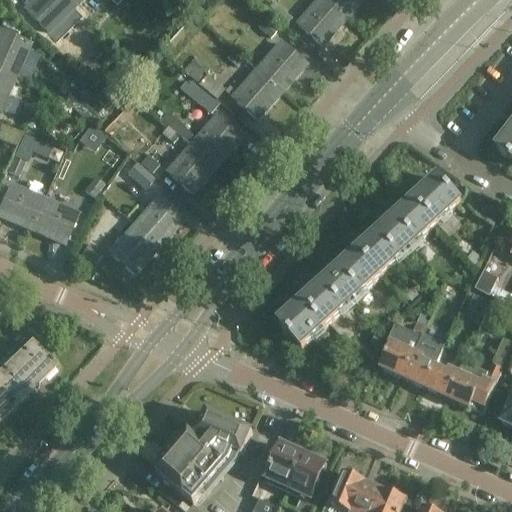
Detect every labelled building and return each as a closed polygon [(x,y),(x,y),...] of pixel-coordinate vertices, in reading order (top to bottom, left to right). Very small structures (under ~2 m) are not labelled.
[(76,11),(64,0),(40,0),(26,14),(49,37),(76,11)] [(64,0),(76,11),(86,0),(64,0)] [(322,49),(347,21),(323,0),(299,28),(322,49)] [(323,0),(347,21),(365,0),(323,0)] [(265,15),(283,32),(293,21),(274,5),(265,15)] [(258,30),(272,41),(280,32),(266,20),(258,30)] [(0,36),(0,74),(15,81),(31,47),(1,34),(0,36)] [(259,75),(281,96),(306,67),(283,47),(259,75)] [(228,62),(237,70),(244,61),(235,53),(228,62)] [(192,65),(185,73),(200,86),(207,78),(192,65)] [(8,98),(15,81),(0,74),(0,114),(0,115),(8,98)] [(99,86),(112,98),(122,86),(109,75),(99,86)] [(281,96),(259,75),(234,103),(258,124),(281,96)] [(222,108),(192,82),(183,92),(213,118),(222,108)] [(76,105),(96,122),(111,104),(91,87),(76,105)] [(103,125),(109,131),(133,106),(127,101),(103,125)] [(162,122),(190,147),(195,140),(180,127),(181,126),(168,115),(162,122)] [(22,128),(32,132),(36,124),(26,119),(22,128)] [(195,149),(218,169),(243,142),(219,121),(195,149)] [(0,135),(0,140),(18,148),(23,137),(3,128),(0,135)] [(164,139),(175,148),(181,141),(171,132),(164,139)] [(511,133),(497,153),(511,164),(511,133)] [(15,158),(27,164),(32,153),(47,160),(53,147),(25,135),(15,158)] [(124,149),(130,155),(138,148),(132,141),(124,149)] [(218,169),(195,149),(170,177),(193,198),(218,169)] [(141,166),(152,177),(160,169),(148,158),(141,166)] [(8,175),(20,180),(27,164),(15,159),(8,175)] [(127,177),(146,194),(156,183),(137,166),(127,177)] [(85,194),(95,202),(105,188),(95,180),(85,194)] [(414,205),(437,230),(462,207),(438,182),(414,205)] [(0,219),(32,233),(45,204),(12,190),(0,216),(0,219)] [(136,229),(160,250),(184,222),(161,202),(136,229)] [(45,204),(32,233),(67,249),(80,219),(45,204)] [(437,230),(414,205),(361,253),(384,279),(437,230)] [(160,250),(136,229),(112,257),(136,278),(160,250)] [(83,256),(96,267),(104,258),(91,247),(83,256)] [(384,279),(361,253),(308,302),(332,328),(355,306),(365,297),(384,279)] [(475,268),(481,260),(473,254),(467,261),(475,268)] [(474,291),(488,298),(497,279),(484,272),(474,291)] [(332,328),(308,302),(279,328),(303,354),(332,328)] [(413,336),(423,340),(427,329),(430,324),(421,320),(419,326),(418,325),(413,336)] [(381,372),(404,382),(415,356),(420,346),(423,340),(413,336),(396,328),(389,344),(393,346),(381,372)] [(13,364),(39,390),(57,371),(44,357),(49,352),(31,334),(7,357),(13,364)] [(372,346),(380,349),(384,338),(377,335),(372,346)] [(494,365),(505,370),(511,355),(511,344),(505,342),(494,365)] [(462,345),(458,355),(467,360),(472,349),(462,345)] [(426,392),(438,366),(442,356),(420,346),(415,356),(404,382),(426,392)] [(0,387),(20,408),(39,390),(13,364),(8,358),(0,365),(0,387)] [(494,365),(489,377),(464,366),(460,376),(448,402),(471,412),(484,418),(497,388),(505,370),(494,365)] [(438,366),(426,392),(448,402),(460,376),(438,366)] [(20,408),(0,387),(0,425),(1,427),(20,408)] [(511,430),(511,392),(510,397),(511,397),(511,403),(502,426),(511,430)] [(190,436),(157,474),(194,507),(230,465),(235,455),(243,459),(253,436),(208,415),(197,439),(199,440),(197,442),(190,436)] [(294,451),(293,454),(281,449),(265,486),(276,491),(278,488),(289,493),(305,456),(294,451)] [(326,468),(315,464),(317,461),(305,456),(289,493),(299,497),(297,501),(301,503),(297,511),(311,511),(313,508),(309,506),(326,468)] [(354,511),(365,487),(366,486),(345,477),(332,507),(328,505),(324,511),(354,511)] [(377,511),(385,496),(365,487),(354,511),(377,511)] [(385,495),(385,496),(377,511),(402,511),(406,504),(385,495)] [(257,507),(267,511),(280,511),(283,508),(261,498),(257,507)]
